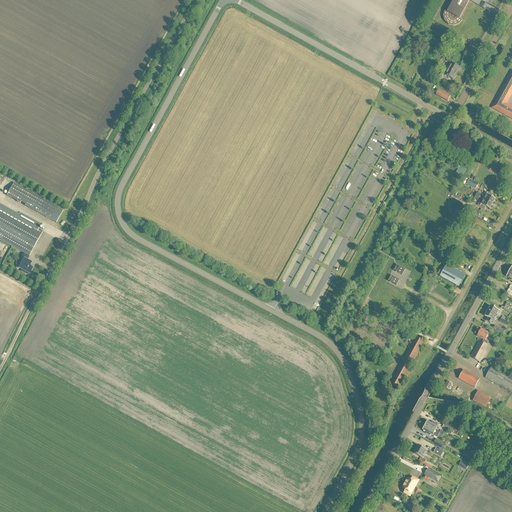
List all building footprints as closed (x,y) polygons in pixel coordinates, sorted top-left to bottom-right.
[(469,1),(469,0),(454,0),(447,13),(444,11),(443,16),(445,22),(449,25),(453,26),(458,25),(462,21),(459,19),(469,1)] [(447,69),(457,74),(460,68),(459,67),(451,63),(447,69)] [(454,78),(457,74),(447,69),(444,75),(453,80),(454,78)] [(511,71),(492,108),(511,119),(511,107),(506,104),(511,93),(511,71)] [(449,99),(450,97),(439,91),(436,96),(448,102),(449,99)] [(466,170),(460,166),(456,173),(462,177),(466,170)] [(467,184),(476,189),(478,184),(469,179),(467,184)] [(24,206),(56,224),(63,211),(13,183),(6,196),(20,204),(21,202),(25,205),(24,206)] [(483,200),(492,205),(495,200),(491,198),(492,196),(485,192),(484,194),(486,195),(483,200)] [(490,210),(492,205),(483,200),(481,205),(478,203),(477,206),(485,210),(486,208),(490,210)] [(43,233),(38,230),(41,225),(21,213),(18,214),(0,204),(0,240),(25,254),(20,263),(22,264),(19,269),(21,270),(20,272),(24,274),(27,276),(28,274),(30,275),(32,270),(29,268),(32,264),(27,261),(29,257),(30,257),(43,233)] [(481,212),(469,206),(466,212),(478,218),(481,212)] [(12,249),(4,262),(8,265),(16,251),(12,249)] [(431,255),(437,258),(439,252),(434,249),(431,255)] [(402,275),(405,270),(397,265),(394,270),(402,275)] [(440,269),(437,275),(459,287),(465,276),(446,266),(443,271),(440,269)] [(397,286),(399,281),(391,276),(388,281),(397,286)] [(503,309),(508,312),(511,306),(511,305),(507,302),(503,309)] [(487,312),(497,317),(500,312),(499,311),(500,309),(495,306),(494,308),(490,307),(487,312)] [(494,322),(497,317),(487,312),(485,317),(488,318),(486,322),(493,325),(494,325),(495,322),(494,322)] [(493,329),(502,335),(505,331),(495,325),(493,329)] [(479,341),(470,357),(480,363),(489,346),(486,345),(488,342),(485,340),(489,333),(481,329),(477,337),(484,340),(482,343),(479,341)] [(399,388),(424,342),(415,337),(390,383),(399,388)] [(511,378),(492,367),(485,379),(511,393),(511,378)] [(474,389),(480,379),(464,370),(458,380),(474,389)] [(485,409),(491,399),(478,391),(472,401),(485,409)] [(425,426),(435,431),(438,427),(437,426),(437,425),(432,422),(431,424),(427,421),(425,426)] [(453,428),(447,425),(445,424),(443,427),(451,432),(454,433),(456,435),(458,431),(456,430),(453,428)] [(439,434),(435,431),(425,426),(422,430),(426,432),(425,434),(430,436),(431,435),(437,438),(438,436),(441,438),(443,436),(439,434)] [(443,452),(447,445),(436,439),(433,445),(440,448),(439,450),(443,452)] [(423,459),(427,451),(425,450),(425,448),(422,446),(421,448),(419,446),(414,454),(423,459)] [(441,457),(443,453),(436,449),(434,453),(441,457)] [(469,450),(467,455),(475,459),(477,454),(469,450)] [(462,461),(460,465),(467,470),(470,466),(462,461)] [(428,469),(425,475),(438,482),(442,476),(428,469)] [(405,484),(414,489),(418,481),(413,478),(411,481),(408,479),(405,484)] [(410,497),(414,489),(405,484),(403,489),(405,490),(404,493),(410,497)]
